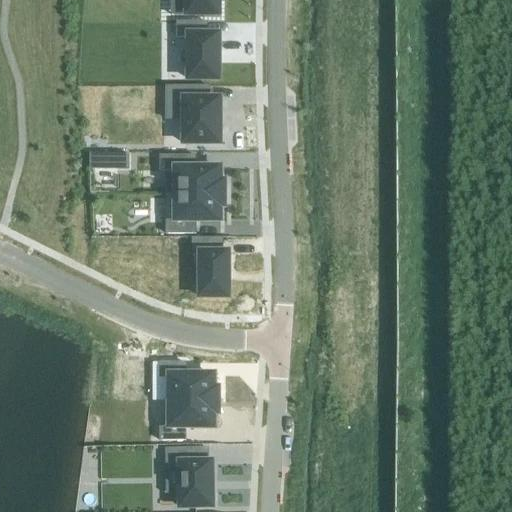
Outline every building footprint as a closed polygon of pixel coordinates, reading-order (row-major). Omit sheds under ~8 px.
[(187,0),(187,16),(219,16),(218,0),(187,0)] [(177,23),(177,39),(189,39),(189,81),(219,81),(219,37),(207,37),(207,23),(177,23)] [(166,88),(166,121),(184,120),(184,145),(220,145),(220,101),(210,101),(210,88),(166,88)] [(129,154),(90,154),(90,170),(129,170),(129,154)] [(160,157),(160,172),(166,172),(166,196),(224,196),(224,184),(220,184),(220,170),(195,170),(195,157),(160,157)] [(166,196),(166,235),(195,235),(195,222),(220,222),(220,208),(224,208),(224,196),(166,196)] [(222,240),(192,240),(193,256),(201,256),(201,299),(228,299),(228,255),(222,255),(222,240)] [(160,364),(160,378),(170,378),(170,403),(218,403),(218,391),(214,391),(214,377),(185,377),(185,364),(160,364)] [(160,427),(160,441),(185,441),(185,429),(214,429),(214,415),(218,415),(218,403),(170,403),(165,403),(165,427),(160,427)] [(196,450),(167,450),(167,467),(181,467),(182,509),(213,509),(212,465),(196,465),(196,450)]
